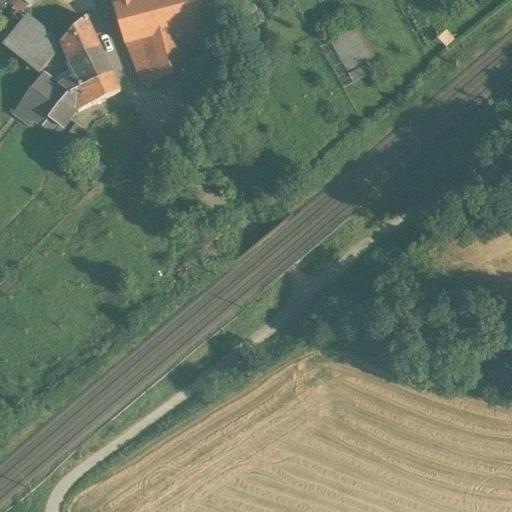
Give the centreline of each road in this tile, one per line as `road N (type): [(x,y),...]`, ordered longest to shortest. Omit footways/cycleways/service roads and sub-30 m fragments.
road 1 (track): [(54,511),(69,476),(409,217),(511,175)]
road 2 (track): [(163,156),(197,193),(264,235),(314,291)]
road 3 (residential): [(101,0),(163,156)]
